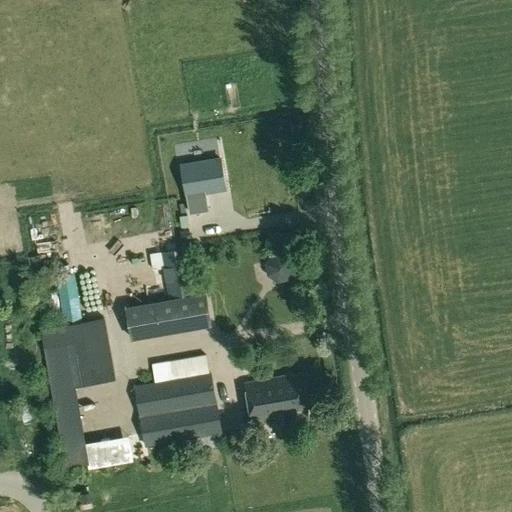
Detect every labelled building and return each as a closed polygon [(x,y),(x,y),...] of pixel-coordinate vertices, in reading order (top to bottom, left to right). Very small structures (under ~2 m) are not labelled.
[(225,189),(220,158),(182,165),(190,213),(208,210),(205,192),(225,189)] [(188,248),(151,254),(153,270),(165,268),(170,300),(196,296),(188,248)] [(295,256),(284,250),(272,251),(265,262),(267,275),(278,282),(291,280),(298,269),(295,256)] [(41,287),(42,308),(61,307),(60,286),(41,287)] [(127,308),(132,338),(164,333),(159,302),(127,308)] [(105,317),(81,321),(92,383),(116,379),(105,317)] [(88,464),(66,326),(42,330),(64,468),(88,464)] [(134,385),(142,432),(143,432),(146,446),(223,434),(212,372),(134,385)] [(281,415),(283,425),(309,421),(307,411),(301,373),(246,383),(253,420),(281,415)]
